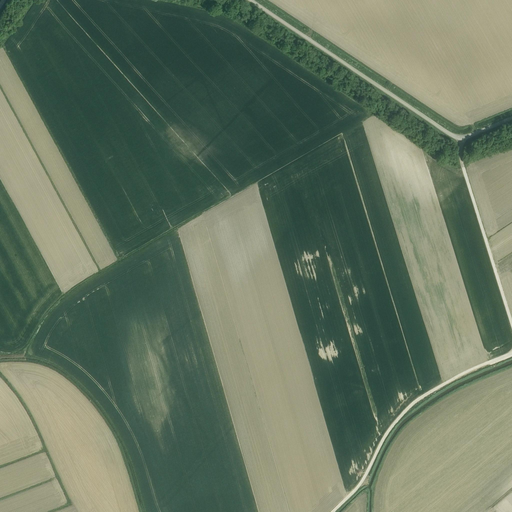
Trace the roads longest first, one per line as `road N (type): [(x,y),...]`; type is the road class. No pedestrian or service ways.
road 1 (unclassified): [(462,138),(251,0)]
road 2 (unclassified): [(332,511),(409,406),(511,352)]
road 3 (track): [(144,511),(120,440),(87,393),(45,362),(0,360)]
road 4 (unclassified): [(511,324),(462,165),(462,138)]
